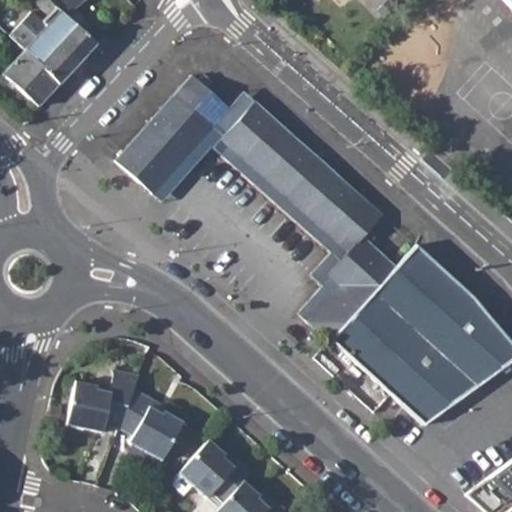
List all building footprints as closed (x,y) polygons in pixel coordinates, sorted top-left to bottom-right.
[(23,54),(58,85),(95,45),(46,0),(28,0),(47,18),(41,25),(30,14),(7,39),(10,41),(23,54)] [(61,0),(70,11),(84,0),(61,0)] [(511,0),(500,0),(511,12),(511,0)] [(0,52),(0,72),(3,75),(23,54),(10,41),(0,52)] [(58,85),(23,54),(3,75),(37,108),(58,85)] [(139,185),(152,197),(228,110),(206,91),(211,84),(204,78),(198,84),(191,78),(115,164),(117,166),(130,178),(134,181),(139,185)] [(299,315),(308,322),(341,285),(329,274),(349,251),(281,193),(221,141),(254,104),(242,93),(228,110),(152,197),(162,205),(211,148),(331,252),(311,275),(324,286),(299,315)] [(383,214),(254,104),(221,141),(281,193),(349,251),(329,274),(341,285),(308,322),(330,341),(396,266),(363,237),(383,214)] [(330,341),(358,367),(429,297),(448,275),(416,244),(396,266),(330,341)] [(358,367),(387,395),(473,300),(468,294),(452,278),(448,275),(429,297),(358,367)] [(511,347),(473,300),(387,395),(420,425),(511,360),(511,347)] [(136,388),(141,375),(117,369),(113,388),(78,381),(69,420),(88,424),(87,429),(105,433),(106,426),(120,429),(122,423),(136,388)] [(154,441),(169,449),(184,421),(154,405),(156,399),(136,388),(122,423),(138,432),(134,440),(150,448),(154,441)] [(236,464),(209,440),(171,483),(184,495),(192,486),(205,499),(218,510),(247,478),(252,472),(240,461),(236,464)] [(511,511),(511,455),(457,494),(477,511),(511,511)] [(274,503),(247,478),(218,510),(216,511),(217,511),(286,511),(275,501),(274,503)] [(218,510),(205,499),(192,511),(215,511),(216,511),(218,510)]
